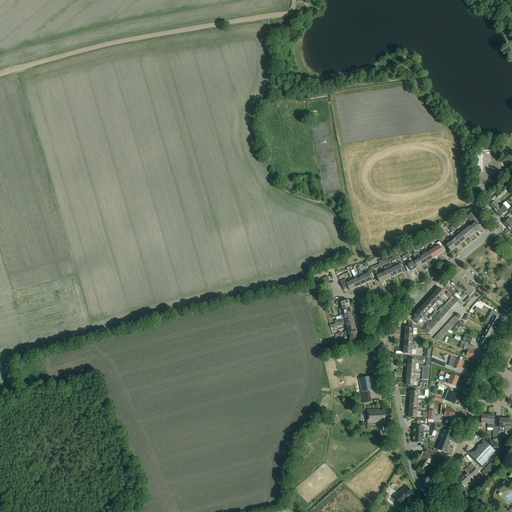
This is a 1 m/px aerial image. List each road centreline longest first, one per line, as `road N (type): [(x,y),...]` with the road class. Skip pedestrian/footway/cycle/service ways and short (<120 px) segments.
road 1 (track): [(0,73),(102,45),(286,13),(293,0)]
road 2 (residential): [(432,494),(414,476),(388,338)]
